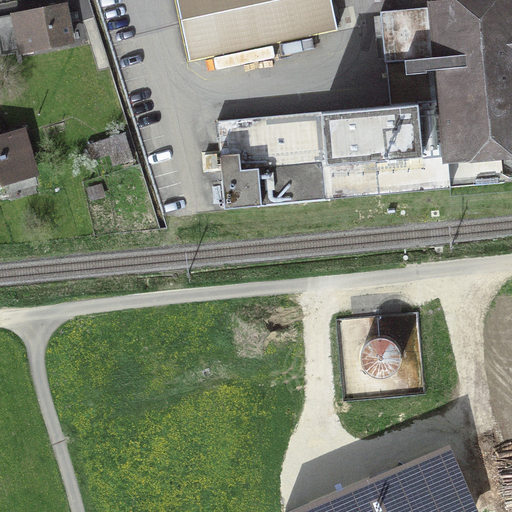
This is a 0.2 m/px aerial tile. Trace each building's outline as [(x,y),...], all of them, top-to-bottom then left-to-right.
[(176,0),(189,60),(337,28),(330,0),(176,0)] [(511,0),(397,0),(399,9),(380,11),(385,61),(405,59),(406,73),(439,69),(442,100),(216,121),(224,208),(450,188),(447,157),(511,150),(511,0)] [(63,5),(0,17),(0,42),(2,54),(70,41),(63,5)] [(22,132),(0,137),(0,182),(34,173),(22,132)] [(93,157),(127,146),(123,135),(89,146),(93,157)] [(205,170),(218,168),(216,153),(204,155),(205,170)]
